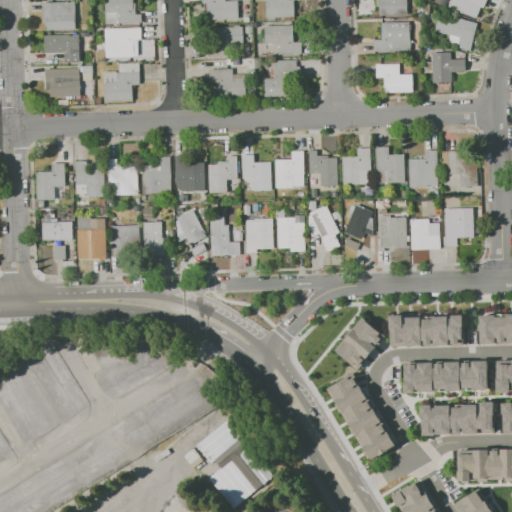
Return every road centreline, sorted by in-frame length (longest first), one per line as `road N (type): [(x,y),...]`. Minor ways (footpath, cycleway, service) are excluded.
road 1 (residential): [(0,127),(342,117)]
road 2 (residential): [(17,303),(7,0)]
road 3 (tertiary): [(503,281),(494,113),(511,36)]
road 4 (residential): [(189,379),(0,495)]
road 5 (secondary): [(266,349),(168,296),(70,301)]
road 6 (tertiary): [(357,285),(214,284),(156,294)]
road 7 (secondary): [(252,363),(345,511)]
road 8 (residential): [(374,368),(374,391),(449,511)]
road 9 (residential): [(511,439),(442,443),(361,489)]
road 10 (residential): [(342,117),(494,113)]
road 11 (tertiary): [(357,285),(503,281)]
road 12 (secondary): [(70,301),(93,314),(167,317),(207,332)]
road 13 (residential): [(374,368),(397,353),(511,350)]
road 14 (residential): [(176,122),(172,0)]
